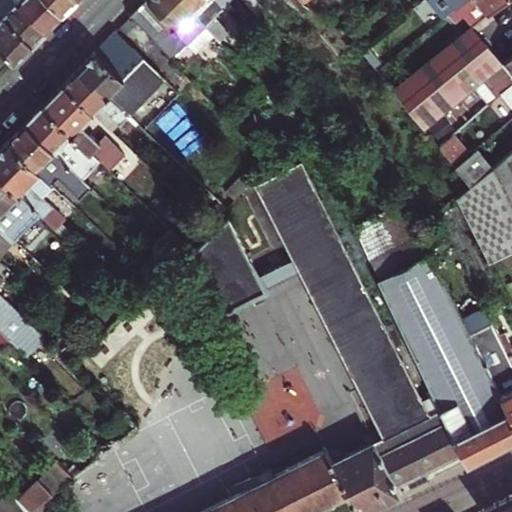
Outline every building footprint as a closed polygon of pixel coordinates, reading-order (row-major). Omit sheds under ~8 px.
[(54,31),(21,0),(0,0),(0,6),(41,45),(47,38),(54,31)] [(70,14),(55,0),(21,0),(54,31),(62,23),(70,14)] [(83,0),(55,0),(70,14),(77,7),(83,0)] [(211,37),(203,28),(177,0),(140,0),(125,16),(169,62),(189,44),(196,51),(211,37)] [(177,0),(203,28),(223,10),(214,0),(177,0)] [(214,0),(223,10),(234,0),(214,0)] [(445,9),(455,0),(425,0),(438,15),(445,9)] [(472,20),(495,0),(455,0),(445,9),(453,19),(462,11),(470,21),(472,20)] [(0,41),(18,59),(23,64),(27,59),(34,52),(41,45),(0,6),(0,41)] [(476,26),(472,20),(470,21),(464,26),(391,87),(422,125),(438,112),(468,87),(479,78),(499,62),(486,46),(473,29),(476,26)] [(160,79),(110,32),(91,52),(74,69),(88,82),(90,80),(105,93),(103,96),(125,117),(160,79)] [(18,59),(0,41),(0,77),(8,69),(18,59)] [(359,49),(372,64),(377,60),(364,44),(359,49)] [(479,78),(493,96),(497,92),(508,83),(511,79),(511,51),(499,62),(479,78)] [(87,111),(103,96),(105,93),(90,80),(88,82),(74,69),(66,77),(59,85),(87,111)] [(493,96),(479,78),(468,87),(483,104),(493,96)] [(511,110),(511,87),(508,83),(497,92),(511,110)] [(49,96),(39,107),(95,160),(110,173),(130,151),(87,111),(59,85),(49,96)] [(95,160),(39,107),(30,116),(21,125),(49,151),(57,143),(90,174),(95,170),(90,165),(95,160)] [(453,130),(438,112),(422,125),(438,143),(453,130)] [(87,186),(49,151),(21,125),(12,135),(3,144),(30,170),(41,160),(78,195),(87,186)] [(453,130),(438,143),(453,161),(469,149),(453,130)] [(469,149),(453,161),(469,181),(490,164),(494,160),(478,141),(469,149)] [(94,178),(90,174),(57,143),(49,151),(87,186),(94,178)] [(0,147),(0,182),(26,207),(36,216),(64,242),(71,234),(61,224),(65,219),(63,217),(72,208),(44,183),(30,170),(3,144),(0,147)] [(511,145),(494,160),(490,164),(511,208),(511,145)] [(464,446),(444,404),(433,409),(334,220),(302,157),(255,181),(286,241),(342,349),(384,433),(333,459),(349,489),(360,511),(381,501),(402,491),(397,481),(425,466),(464,446)] [(511,244),(511,208),(490,164),(469,181),(456,192),(489,256),(511,244)] [(0,230),(1,232),(4,235),(12,242),(36,216),(26,207),(0,182),(0,230)] [(225,312),(267,291),(260,277),(230,217),(195,253),(225,312)] [(437,226),(425,232),(430,242),(442,236),(437,226)] [(0,255),(12,242),(4,235),(1,232),(0,230),(0,255)] [(511,411),(470,329),(462,314),(441,275),(420,233),(369,259),(409,334),(444,404),(464,446),(470,456),(474,455),(476,449),(477,446),(478,441),(478,438),(477,433),(476,428),(494,419),(498,424),(502,428),(507,432),(511,433),(511,411)] [(260,277),(267,291),(302,273),(295,259),(260,277)] [(25,357),(42,339),(0,299),(0,333),(6,339),(25,357)] [(462,314),(470,329),(492,318),(484,303),(462,314)] [(511,359),(509,354),(492,318),(470,329),(511,411),(511,359)] [(249,409),(268,448),(320,422),(292,366),(275,375),(283,392),(249,409)] [(498,442),(511,434),(511,433),(507,432),(502,428),(498,424),(494,419),(476,428),(477,433),(478,438),(478,441),(477,446),(476,449),(474,455),(498,442)] [(303,511),(349,489),(333,459),(327,446),(196,511),(303,511)] [(67,479),(73,475),(53,457),(34,473),(39,477),(53,491),(67,479)] [(53,491),(39,477),(19,497),(31,509),(53,491)] [(0,511),(27,511),(31,509),(19,497),(9,489),(0,496),(0,511)] [(511,511),(511,492),(487,505),(493,511),(511,511)]
